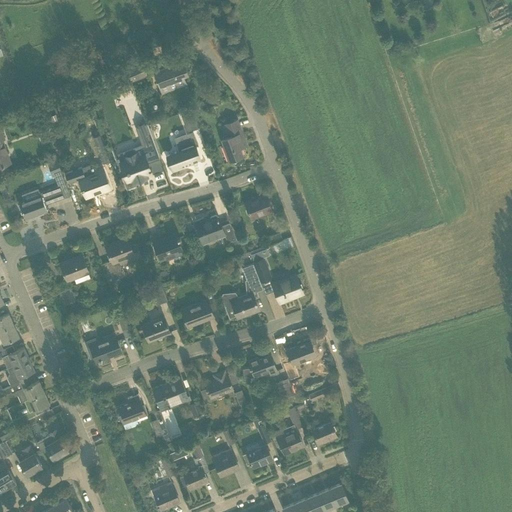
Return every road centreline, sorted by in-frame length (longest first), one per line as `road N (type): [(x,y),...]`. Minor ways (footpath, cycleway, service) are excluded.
road 1 (residential): [(6,257),(276,166)]
road 2 (residential): [(64,394),(326,310)]
road 3 (unclassified): [(276,166),(247,97),(206,54),(182,0)]
road 4 (residential): [(212,511),(360,455)]
road 5 (unclassified): [(326,310),(276,166)]
road 6 (unclassified): [(360,455),(326,310)]
road 7 (residential): [(64,394),(6,257)]
